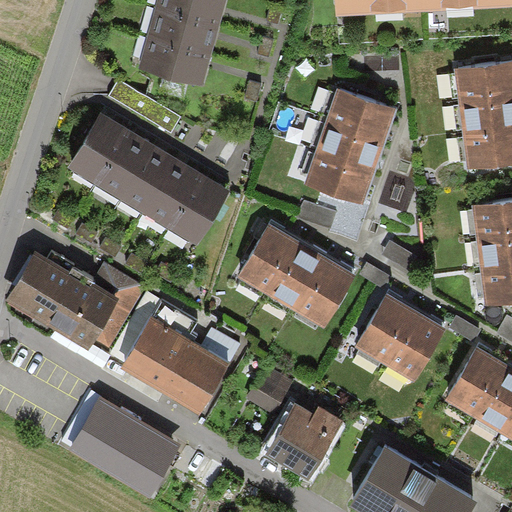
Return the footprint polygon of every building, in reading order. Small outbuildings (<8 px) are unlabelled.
[(156,0),(140,64),(201,82),(206,65),(214,36),(221,12),(224,0),(156,0)] [(283,3),(272,0),(267,17),(278,20),(283,3)] [(336,0),(337,9),(466,0),(336,0)] [(275,37),(263,33),(257,51),(269,55),(275,37)] [(511,56),(453,65),(466,163),(511,157),(511,56)] [(119,76),(109,92),(172,131),(181,115),(119,76)] [(260,80),(250,77),(246,94),(256,97),(260,80)] [(395,101),(337,81),(306,176),(362,194),(368,176),(379,145),(386,127),(395,101)] [(101,105),(67,161),(195,237),(229,181),(101,105)] [(511,194),(473,199),(484,297),(511,293),(511,194)] [(58,203),(51,216),(67,225),(74,213),(58,203)] [(270,216),(238,269),(324,320),(356,267),(270,216)] [(83,218),(75,230),(91,240),(99,228),(83,218)] [(107,232),(99,244),(115,254),(123,242),(107,232)] [(386,253),(412,267),(420,252),(395,238),(386,253)] [(110,343),(146,285),(105,259),(95,275),(73,262),(69,268),(35,248),(9,291),(90,341),(94,333),(110,343)] [(133,248),(126,261),(142,270),(149,258),(133,248)] [(163,258),(155,270),(171,280),(178,268),(163,258)] [(387,286),(356,337),(414,373),(446,321),(387,286)] [(162,292),(121,358),(200,407),(241,341),(162,292)] [(511,361),(478,341),(448,390),(511,428),(511,361)] [(264,359),(245,394),(281,414),(293,392),(300,378),(264,359)] [(88,386),(59,437),(151,489),(177,444),(166,438),(171,428),(103,389),(100,394),(88,386)] [(274,449),(311,470),(343,411),(318,397),(314,404),(293,392),(281,414),(264,443),(274,449)] [(462,511),(477,488),(386,432),(349,493),(378,510),(376,511),(462,511)]
